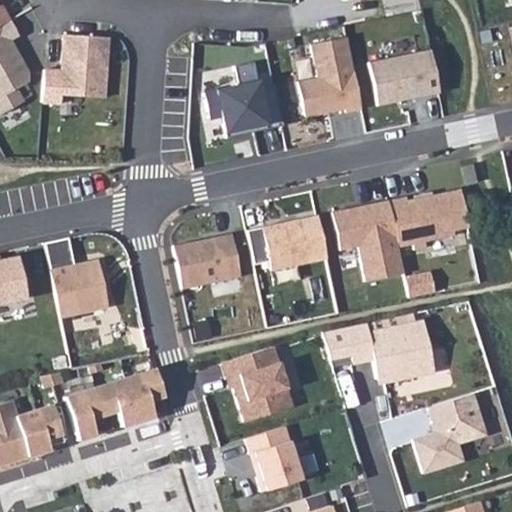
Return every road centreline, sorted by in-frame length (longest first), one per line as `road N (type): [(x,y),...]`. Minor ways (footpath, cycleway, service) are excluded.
road 1 (residential): [(142,204),(511,123)]
road 2 (residential): [(193,434),(169,357),(142,204)]
road 3 (residential): [(0,496),(193,434)]
road 4 (residential): [(154,18),(142,204)]
road 5 (residential): [(0,227),(142,204)]
road 6 (residential): [(40,0),(49,13),(154,18)]
